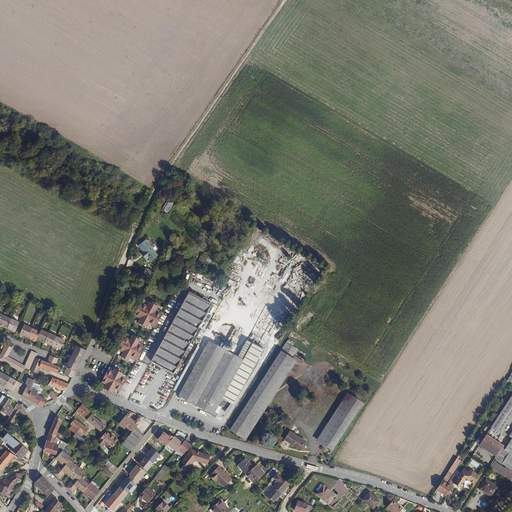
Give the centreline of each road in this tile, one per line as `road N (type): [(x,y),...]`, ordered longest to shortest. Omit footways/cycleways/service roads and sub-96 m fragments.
road 1 (track): [(130,240),(145,203),(285,0)]
road 2 (unknown): [(124,404),(187,289),(218,300)]
road 3 (tertiary): [(162,417),(315,468)]
road 4 (unknown): [(162,417),(215,325),(233,315),(253,323)]
road 5 (tertiary): [(315,468),(449,511)]
road 6 (residential): [(162,417),(86,511)]
